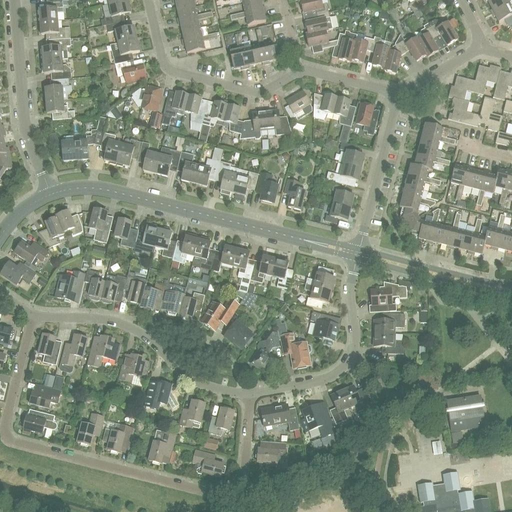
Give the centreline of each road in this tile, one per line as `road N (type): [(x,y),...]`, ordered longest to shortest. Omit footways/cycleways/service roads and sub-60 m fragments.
road 1 (residential): [(248,394),(244,475),(226,493),(12,442),(4,425),(33,315)]
road 2 (tertiary): [(358,253),(103,189),(50,195)]
road 3 (residential): [(248,394),(322,380),(351,357),(358,253)]
road 4 (residential): [(300,71),(261,92),(173,72),(163,62),(148,0)]
road 5 (residential): [(50,195),(24,124),(14,0)]
road 6 (residential): [(395,92),(358,253)]
road 7 (tertiary): [(511,288),(358,253)]
road 8 (residential): [(241,394),(230,358),(210,341),(163,328),(147,337)]
